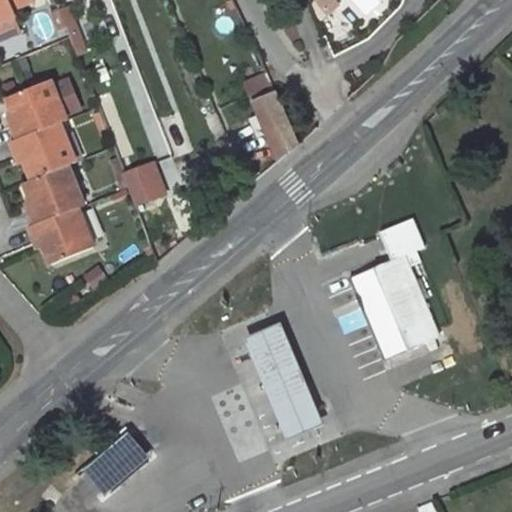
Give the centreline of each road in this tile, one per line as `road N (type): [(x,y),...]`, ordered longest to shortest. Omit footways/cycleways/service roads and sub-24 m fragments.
road 1 (tertiary): [(70,370),(351,129)]
road 2 (secondary): [(308,511),(511,430)]
road 3 (tertiary): [(351,129),(502,0)]
road 4 (residential): [(417,0),(384,39),(317,89)]
